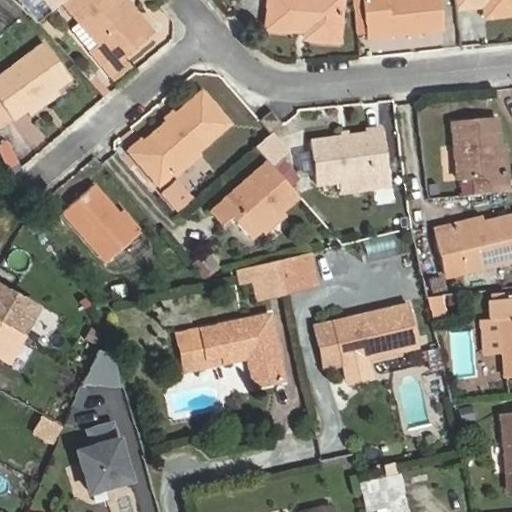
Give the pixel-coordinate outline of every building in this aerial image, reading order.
[(102,66),(143,31),(117,0),(62,0),(61,2),(97,44),(89,50),(102,66)] [(337,41),(339,0),(267,0),(265,28),(304,32),(303,38),(337,41)] [(359,0),(364,38),(441,29),(438,0),(359,0)] [(511,0),(454,0),(456,8),(483,5),(485,17),(511,13),(511,0)] [(11,120),(69,78),(43,43),(0,74),(0,104),(10,118),(11,120)] [(126,153),(156,188),(230,123),(202,90),(126,153)] [(0,124),(10,118),(0,104),(0,124)] [(269,111),(258,120),(268,132),(279,123),(269,111)] [(31,113),(15,119),(28,150),(43,144),(31,113)] [(501,176),(498,145),(496,117),(450,122),(456,180),(472,179),(473,194),(507,191),(506,176),(501,176)] [(389,186),(381,130),(308,141),(314,185),(337,182),(338,192),(389,186)] [(271,133),(255,147),(267,161),(270,165),(287,151),(271,133)] [(0,150),(7,165),(19,159),(8,137),(0,140),(0,150)] [(249,239),(297,196),(270,165),(267,161),(208,212),(218,224),(228,216),(249,239)] [(61,212),(104,261),(135,234),(91,185),(61,212)] [(432,233),(443,278),(511,261),(511,227),(509,215),(432,233)] [(211,249),(192,262),(204,278),(222,264),(211,249)] [(315,285),(307,253),(237,270),(239,282),(251,279),(256,299),(315,285)] [(34,307),(0,288),(0,323),(20,334),(34,307)] [(428,296),(434,319),(449,315),(443,292),(428,296)] [(490,321),(497,321),(503,377),(511,376),(511,298),(487,301),(490,321)] [(323,369),(416,347),(406,304),(313,326),(323,369)] [(268,315),(200,330),(206,358),(221,355),(223,362),(246,358),(252,386),(281,380),(268,315)] [(0,358),(5,361),(20,334),(0,323),(0,358)] [(182,363),(206,358),(200,330),(175,335),(182,363)] [(426,348),(431,368),(445,365),(440,345),(426,348)] [(93,348),(88,381),(116,385),(121,352),(93,348)] [(42,412),(32,432),(54,443),(64,424),(42,412)] [(511,412),(502,413),(509,492),(511,492),(511,412)] [(120,445),(92,446),(93,479),(121,478),(120,445)] [(385,511),(405,511),(397,476),(360,484),(367,510),(384,507),(385,511)]
